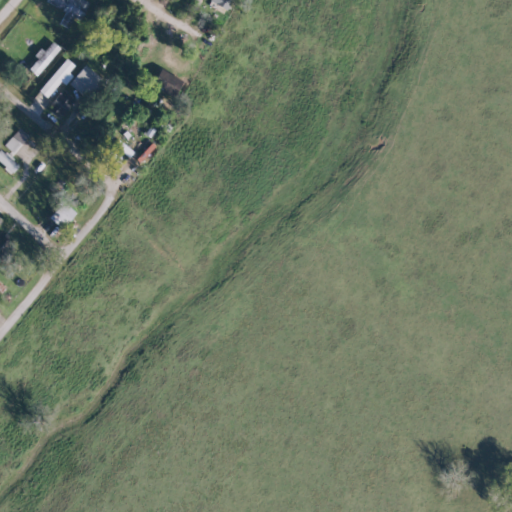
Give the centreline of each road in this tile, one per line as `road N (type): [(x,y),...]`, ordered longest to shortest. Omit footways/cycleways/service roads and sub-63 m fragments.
road 1 (residential): [(110,207),(247,50)]
road 2 (residential): [(110,207),(0,108)]
